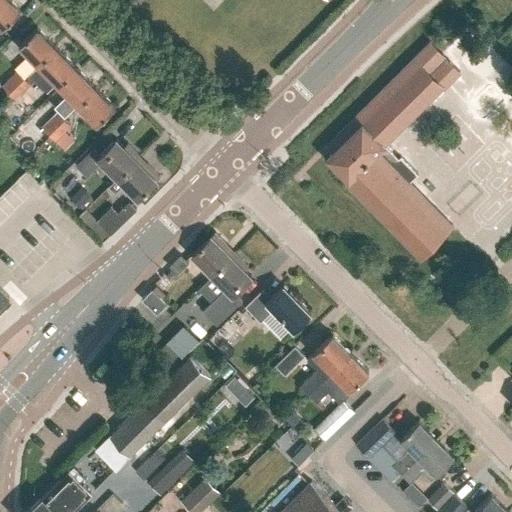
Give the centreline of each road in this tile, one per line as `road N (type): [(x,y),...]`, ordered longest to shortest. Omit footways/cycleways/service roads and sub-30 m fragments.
road 1 (primary): [(0,401),(224,166)]
road 2 (residential): [(415,362),(224,166)]
road 3 (primary): [(224,166),(396,0)]
road 4 (residential): [(224,166),(67,0)]
road 5 (residential): [(511,458),(415,362)]
road 6 (residential): [(415,362),(511,267)]
